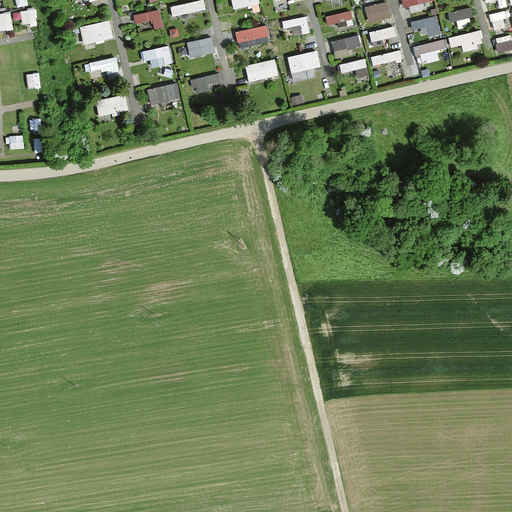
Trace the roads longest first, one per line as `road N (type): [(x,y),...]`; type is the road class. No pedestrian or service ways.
road 1 (residential): [(511,67),(0,177)]
road 2 (track): [(256,124),(346,511)]
